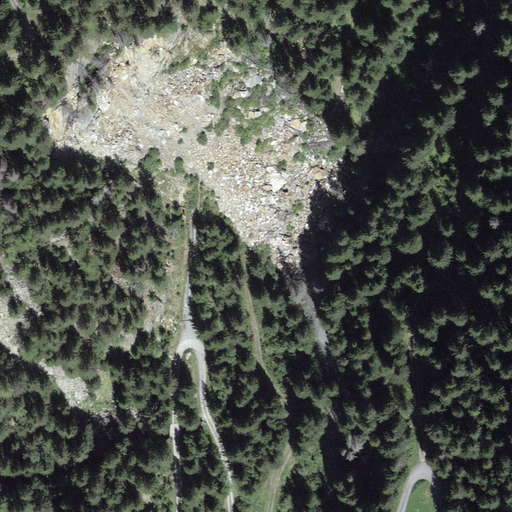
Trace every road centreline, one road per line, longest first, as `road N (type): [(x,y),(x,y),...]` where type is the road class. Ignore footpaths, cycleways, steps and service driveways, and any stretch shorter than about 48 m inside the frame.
road 1 (track): [(425,474),(413,315),(459,216),(472,102),(501,0)]
road 2 (track): [(194,338),(180,350),(176,384),(181,511)]
road 3 (track): [(232,511),(226,451),(206,414),(194,338)]
